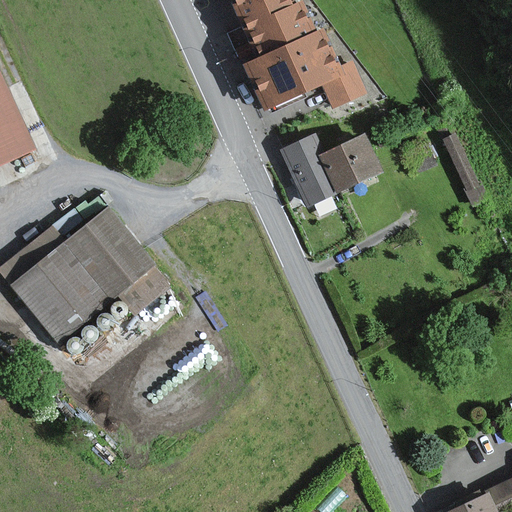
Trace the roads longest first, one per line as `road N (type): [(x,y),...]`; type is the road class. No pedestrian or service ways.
road 1 (tertiary): [(405,511),(172,0)]
road 2 (track): [(247,167),(181,197),(86,178),(51,180),(0,199)]
